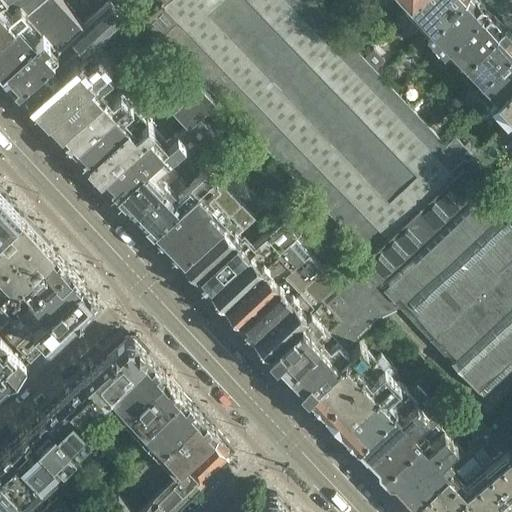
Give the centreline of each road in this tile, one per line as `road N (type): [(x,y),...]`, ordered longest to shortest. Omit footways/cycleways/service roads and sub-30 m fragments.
road 1 (secondary): [(0,128),(144,284)]
road 2 (secondary): [(144,284),(285,434)]
road 3 (residential): [(144,284),(0,419)]
